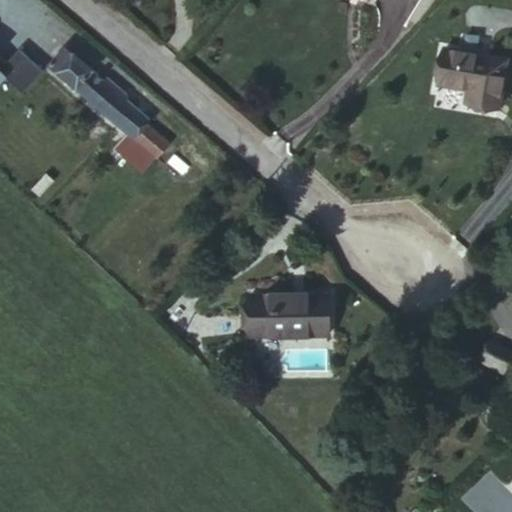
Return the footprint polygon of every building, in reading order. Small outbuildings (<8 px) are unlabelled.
[(107,81),(93,69),(65,46),(50,65),(129,132),(116,148),(144,172),(180,132),(113,74),(107,81)] [(0,83),(7,76),(26,93),(46,71),(22,49),(9,63),(0,54),(0,83)] [(439,82),(469,89),(477,91),(475,102),(498,107),(507,60),(445,49),(439,82)] [(98,62),(93,69),(107,81),(113,74),(98,62)] [(477,91),(469,89),(467,101),(475,102),(477,91)] [(292,301),(293,294),(252,294),(253,335),(329,334),(328,293),(307,294),(307,301),(292,301)] [(488,348),(480,358),(501,375),(509,364),(488,348)]
